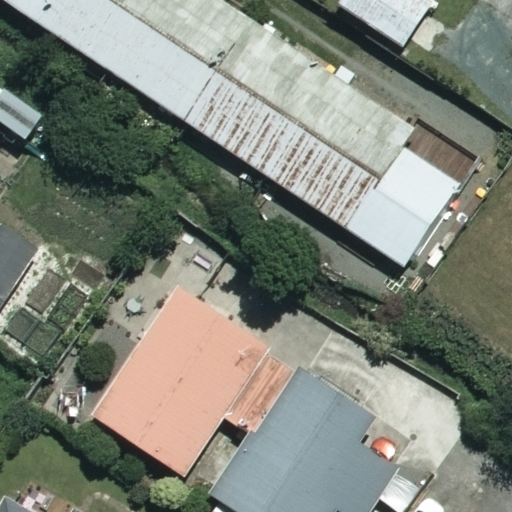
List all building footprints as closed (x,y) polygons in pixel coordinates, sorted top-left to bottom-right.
[(421,120),(242,0),(7,0),(408,269),(464,186),(403,146),(421,120)] [(435,5),(428,0),(343,0),(340,5),(406,49),(435,5)] [(0,77),(0,121),(30,143),(51,114),(0,77)] [(165,231),(129,203),(94,247),(130,275),(165,231)] [(0,319),(43,254),(0,226),(0,319)] [(257,434),(302,368),(184,288),(98,416),(189,477),(230,416),(257,434)] [(222,500),(214,511),(340,511),(341,511),(384,511),(411,473),(365,442),(379,420),(302,368),(257,434),(216,496),(222,500)] [(56,511),(58,510),(16,486),(1,511),(100,511),(92,507),(89,511),(56,511)]
